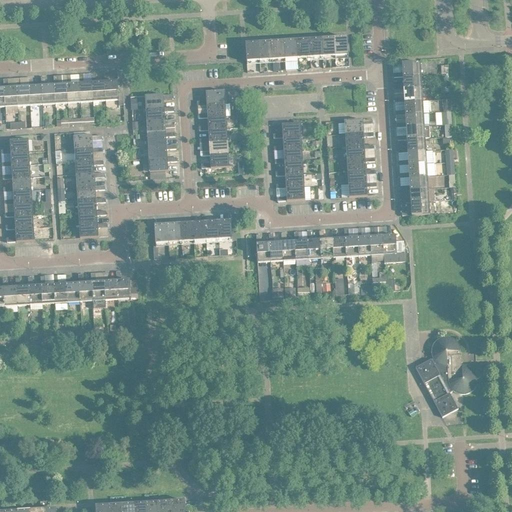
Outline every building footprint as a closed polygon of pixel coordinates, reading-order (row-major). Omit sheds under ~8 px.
[(348,38),(335,39),(336,56),(349,55),(349,56),(350,56),(348,37),(348,38)] [(323,39),(310,40),(311,58),(324,57),(323,39)] [(335,39),(323,39),(324,57),(336,56),(335,39)] [(310,40),(298,41),(299,58),(311,58),(310,40)] [(298,41),(285,42),(286,59),(299,58),(298,41)] [(273,42),(260,43),(261,61),(274,60),(273,42)] [(285,42),(273,42),(274,60),(286,59),(285,42)] [(261,61),(260,43),(247,44),(247,43),(248,62),(249,62),(249,61),(261,61)] [(396,78),(406,77),(422,76),(421,63),(422,63),(405,64),(406,73),(396,73),(396,78)] [(105,73),(106,83),(107,101),(119,100),(120,100),(120,94),(119,82),(118,82),(118,83),(110,83),(110,73),(105,73)] [(93,74),(93,84),(94,101),(107,101),(106,83),(98,84),(97,74),(93,74)] [(67,76),(68,86),(69,103),(82,102),(81,85),(72,85),(72,75),(67,76)] [(80,75),(81,85),(82,102),(94,101),(93,84),(85,85),(84,75),(80,75)] [(55,76),(55,86),(56,86),(57,104),(69,103),(68,86),(60,86),(59,76),(55,76)] [(397,90),(407,90),(407,89),(423,88),(422,76),(406,77),(407,85),(397,86),(397,90)] [(42,77),(43,87),(44,104),(57,104),(56,86),(55,86),(47,87),(47,77),(42,77)] [(17,79),(18,89),(19,106),(31,105),(30,88),(22,88),(22,78),(17,79)] [(30,78),(30,88),(31,105),(44,104),(43,87),(35,88),(34,78),(30,78)] [(4,79),(5,89),(6,107),(19,106),(18,89),(10,89),(9,79),(4,79)] [(398,103),(408,102),(424,101),(423,88),(407,89),(407,90),(407,98),(397,98),(398,103)] [(199,106),(209,105),(226,104),(225,92),(226,92),(226,91),(207,92),(207,93),(208,93),(208,101),(198,101),(199,106)] [(147,97),(147,109),(165,108),(164,100),(174,99),(174,94),(165,95),(146,96),(146,97),(147,97)] [(451,99),(443,100),(444,112),(452,112),(451,99)] [(399,115),(409,115),(424,114),(424,101),(408,102),(408,110),(398,111),(399,115)] [(199,118),(209,118),(227,117),(226,104),(209,105),(209,113),(199,114),(199,118)] [(147,109),(148,122),(166,121),(166,120),(165,112),(175,112),(175,107),(165,108),(147,109)] [(444,112),(443,112),(443,125),(446,125),(452,124),(453,124),(452,112),(444,112)] [(399,128),(409,127),(425,126),(424,114),(409,115),(409,123),(399,123),(399,128)] [(200,131),(210,130),(228,129),(227,117),(209,118),(210,126),(200,127),(200,131)] [(148,122),(149,134),(166,133),(166,125),(176,124),(176,120),(166,120),(166,121),(148,122)] [(275,139),(284,138),(302,137),(301,124),(302,124),(303,124),(302,120),(294,120),(294,124),(283,125),(284,125),(284,134),(274,134),(275,139)] [(346,122),(347,134),(364,133),(364,125),(374,124),(373,120),(364,120),(346,121),(346,122)] [(400,141),(410,140),(426,139),(425,126),(409,127),(410,135),(400,136),(400,141)] [(201,144),(211,143),(228,142),(228,129),(210,130),(211,139),(201,139),(201,144)] [(149,134),(150,147),(167,146),(167,145),(167,137),(177,137),(176,132),(166,133),(149,134)] [(347,134),(348,147),(365,146),(365,145),(365,137),(375,137),(374,132),(364,133),(347,134)] [(75,137),(76,150),(94,149),(93,140),(103,140),(103,135),(93,136),(75,137)] [(275,151),(285,151),(285,150),(303,149),(302,137),(284,138),(285,146),(275,147),(275,151)] [(2,154),(12,154),(30,153),(29,140),(30,140),(30,139),(16,140),(11,141),(12,141),(12,149),(2,150),(2,154)] [(401,153),(411,152),(427,151),(426,139),(410,140),(411,148),(401,149),(401,153)] [(202,156),(212,156),(212,155),(229,154),(228,142),(211,143),(211,151),(201,152),(202,156)] [(150,147),(151,159),(168,158),(168,150),(177,149),(177,145),(167,145),(167,146),(150,147)] [(348,147),(348,159),(366,158),(365,150),(375,149),(375,145),(365,145),(365,146),(348,147)] [(76,150),(77,162),(94,161),(94,153),(104,152),(104,148),(94,149),(76,150)] [(276,164),(286,163),(303,162),(303,149),(285,150),(285,151),(286,159),(276,159),(276,164)] [(133,150),(125,151),(126,159),(133,159),(133,150)] [(454,150),(446,150),(447,163),(455,163),(454,150)] [(402,166),(412,165),(427,164),(427,151),(411,152),(411,161),(401,161),(402,166)] [(3,167),(13,166),(31,165),(30,153),(12,154),(13,162),(3,163),(3,167)] [(212,155),(212,156),(212,164),(202,164),(202,169),(206,169),(230,167),(229,154),(212,155)] [(168,158),(151,159),(151,172),(151,179),(167,178),(166,171),(169,171),(168,162),(178,162),(178,157),(168,158)] [(348,159),(349,172),(367,171),(367,170),(366,162),(376,162),(376,157),(366,158),(348,159)] [(77,162),(78,175),(95,174),(95,166),(105,165),(104,161),(94,161),(77,162)] [(277,176),(287,176),(304,174),(303,162),(286,163),(287,171),(277,172),(277,176)] [(455,163),(447,163),(448,176),(456,176),(455,163)] [(402,178),(412,178),(412,177),(428,176),(427,164),(412,165),(412,173),(402,174),(402,178)] [(4,180),(14,179),(31,178),(31,165),(13,166),(14,175),(4,175),(4,180)] [(349,172),(350,184),(367,183),(367,175),(377,174),(377,170),(367,170),(367,171),(349,172)] [(78,175),(78,188),(96,186),(95,178),(105,178),(105,173),(95,174),(78,175)] [(278,189),(288,188),(305,187),(304,174),(287,176),(287,184),(277,185),(278,189)] [(403,191),(413,190),(429,189),(428,176),(412,177),(412,178),(413,186),(403,186),(403,191)] [(5,192),(15,192),(15,191),(32,190),(31,178),(14,179),(14,187),(4,188),(5,192)] [(367,183),(350,184),(351,197),(350,197),(369,196),(368,196),(368,188),(378,187),(377,182),(367,183)] [(78,188),(79,200),(97,199),(96,191),(106,190),(106,186),(96,186),(78,188)] [(288,188),(288,196),(278,197),(278,202),(288,201),(306,200),(306,199),(306,200),(305,187),(288,188)] [(404,203),(414,203),(430,202),(429,189),(413,190),(414,198),(404,199),(404,203)] [(6,205),(15,204),(33,203),(32,190),(15,191),(15,192),(15,200),(5,200),(6,205)] [(79,200),(80,213),(97,212),(97,211),(97,203),(107,203),(107,198),(97,199),(79,200)] [(414,203),(414,211),(404,212),(405,216),(414,215),(414,216),(431,215),(431,214),(430,202),(414,203)] [(6,217),(16,217),(34,215),(33,203),(15,204),(16,212),(6,213),(6,217)] [(80,213),(81,225),(98,224),(98,216),(108,215),(107,211),(97,211),(97,212),(80,213)] [(7,230),(17,229),(34,228),(34,215),(16,217),(17,225),(7,225),(7,230)] [(231,221),(219,222),(220,240),(232,239),(232,240),(233,239),(232,221),(231,221)] [(219,222),(206,223),(207,241),(220,240),(219,222)] [(98,224),(81,225),(82,238),(81,238),(100,237),(99,237),(99,228),(108,228),(108,223),(98,224)] [(206,223),(194,224),(195,241),(207,241),(206,223)] [(194,224),(181,225),(182,242),(195,241),(194,224)] [(170,243),(169,225),(156,226),(157,244),(170,243)] [(181,225),(169,225),(170,243),(182,242),(181,225)] [(383,228),(384,237),(385,255),(397,254),(397,255),(404,254),(403,242),(397,242),(397,236),(396,236),(396,237),(388,237),(387,227),(383,228)] [(17,229),(18,237),(6,238),(6,243),(17,242),(36,241),(36,240),(35,241),(34,228),(17,229)] [(370,228),(371,238),(372,256),(385,255),(384,237),(375,238),(375,228),(370,228)] [(358,229),(358,239),(359,239),(360,256),(372,256),(371,238),(363,239),(362,229),(358,229)] [(333,231),(333,241),(333,240),(335,258),(347,257),(346,240),(338,240),(337,230),(333,231)] [(345,230),(346,240),(347,257),(360,256),(359,239),(358,239),(350,239),(350,230),(345,230)] [(320,231),(321,241),(322,259),(335,258),(333,240),(333,241),(325,241),(325,231),(320,231)] [(308,232),(308,242),(309,259),(322,259),(321,241),(313,242),(312,232),(308,232)] [(282,234),(283,244),(283,243),(284,261),(297,260),(296,243),(287,243),(287,233),(282,234)] [(295,233),(296,243),(297,260),(309,259),(308,242),(300,242),(299,233),(295,233)] [(270,234),(270,244),(271,244),(272,262),(284,261),(283,243),(283,244),(275,244),(274,234),(270,234)] [(271,244),(270,244),(262,245),(262,235),(257,235),(258,244),(257,245),(259,263),(259,262),(272,262),(271,244)] [(117,272),(118,282),(119,299),(131,299),(132,299),(138,299),(137,287),(131,287),(131,281),(130,281),(122,282),(121,272),(117,272)] [(92,274),(92,284),(93,284),(94,301),(106,300),(105,283),(97,283),(96,273),(92,274)] [(104,273),(105,283),(106,300),(119,299),(118,282),(110,282),(109,273),(104,273)] [(79,274),(80,284),(81,302),(94,301),(93,284),(92,284),(84,284),(84,274),(79,274)] [(67,275),(67,285),(68,285),(69,303),(81,302),(80,284),(72,285),(71,275),(67,275)] [(42,277),(42,287),(43,304),(56,303),(55,286),(47,286),(46,276),(42,277)] [(54,276),(55,286),(56,303),(69,303),(68,285),(67,285),(59,286),(59,276),(54,276)] [(29,277),(30,287),(31,305),(43,304),(42,287),(34,287),(33,277),(29,277)] [(16,278),(17,288),(18,306),(31,305),(30,287),(21,288),(21,278),(16,278)] [(4,279),(4,289),(5,289),(6,306),(18,306),(17,288),(9,289),(8,279),(4,279)] [(344,279),(336,279),(337,295),(345,295),(344,279)] [(395,279),(387,279),(387,288),(387,291),(396,291),(395,279)] [(352,282),(349,282),(349,295),(362,295),(361,286),(361,282),(358,282),(358,281),(352,281),(352,282)] [(331,284),(323,285),(324,294),(332,294),(331,284)] [(374,286),(361,286),(362,295),(362,296),(374,295),(374,286)] [(310,288),(298,289),(299,298),(311,298),(310,288)] [(474,368),(472,367),(471,367),(470,366),(468,365),(466,365),(464,365),(463,365),(462,352),(462,351),(462,350),(462,348),(461,347),(461,345),(460,344),(459,343),(458,342),(457,340),(455,339),(454,339),(452,338),(451,337),(449,337),(447,337),(445,337),(443,337),(441,338),(440,339),(438,340),(437,341),(436,342),(435,344),(434,345),(433,347),(433,349),(432,351),(432,353),(433,355),(433,357),(434,359),(433,360),(432,359),(417,368),(425,384),(426,384),(427,383),(432,392),(433,391),(435,393),(434,394),(437,400),(435,401),(434,401),(443,417),(459,409),(451,393),(452,392),(454,391),(455,392),(457,392),(458,393),(460,394),(461,394),(463,394),(465,394),(467,394),(469,393),(471,393),(473,391),(474,390),(476,389),(477,387),(477,386),(478,384),(478,382),(479,380),(479,378),(478,377),(478,375),(477,373),(476,372),(476,371),(475,369),(474,368)] [(185,501),(173,502),(173,511),(186,511),(186,500),(185,500),(185,501)] [(160,511),(160,502),(147,503),(148,511),(160,511)] [(173,511),(173,502),(160,502),(160,511),(173,511)] [(148,511),(147,503),(135,504),(135,511),(148,511)]
